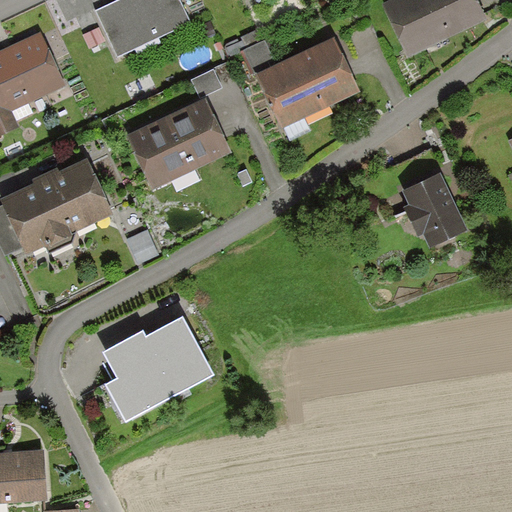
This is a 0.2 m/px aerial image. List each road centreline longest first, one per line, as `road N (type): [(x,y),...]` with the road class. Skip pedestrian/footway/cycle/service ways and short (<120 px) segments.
road 1 (residential): [(511,41),(309,182),(63,328),(51,343),(56,387)]
road 2 (residential): [(56,387),(114,511)]
